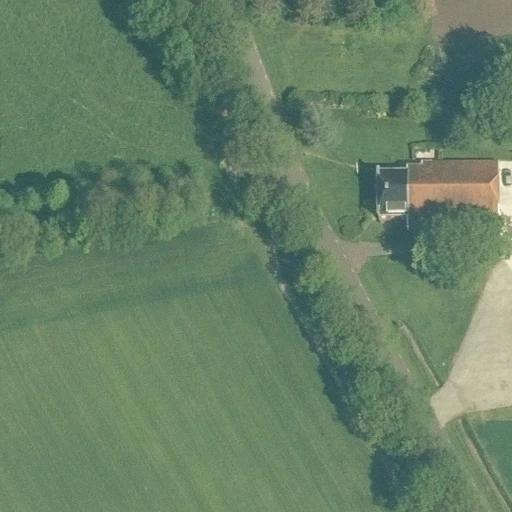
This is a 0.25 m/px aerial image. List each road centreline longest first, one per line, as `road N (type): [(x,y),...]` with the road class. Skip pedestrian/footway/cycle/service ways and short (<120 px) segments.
road 1 (tertiary): [(480,511),(283,178),(223,0)]
road 2 (track): [(0,238),(251,191)]
